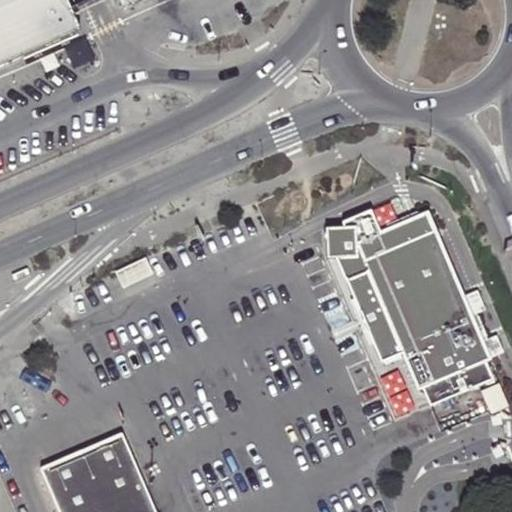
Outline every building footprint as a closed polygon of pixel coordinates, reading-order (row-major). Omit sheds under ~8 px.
[(0,0),(0,67),(78,33),(62,0),(0,0)] [(120,0),(126,12),(153,0),(120,0)] [(154,0),(160,10),(183,0),(154,0)] [(461,300),(425,220),(380,237),(369,216),(341,226),(343,232),(323,234),(325,264),(334,263),(381,367),(401,359),(416,395),(420,393),(427,412),(493,385),(485,366),(489,364),(461,300)] [(461,300),(489,364),(505,357),(477,294),(461,300)] [(155,511),(124,434),(41,469),(58,511),(155,511)]
